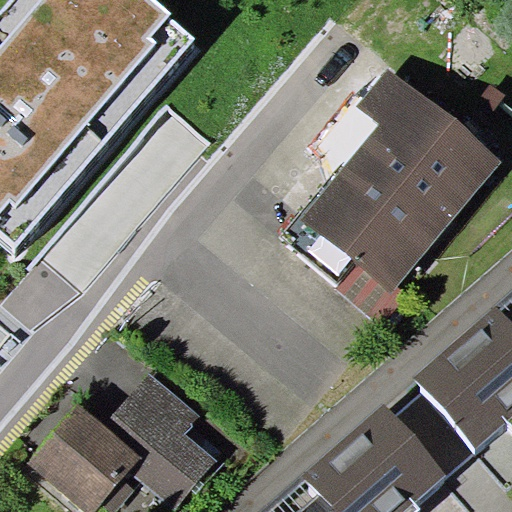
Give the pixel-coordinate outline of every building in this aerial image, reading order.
[(10,0),(0,12),(0,235),(15,248),(196,38),(170,15),(172,13),(157,0),(10,0)] [(377,123),(301,216),(359,262),(395,291),(400,285),(501,160),(388,68),(357,107),(377,123)] [(279,237),(338,287),(359,262),(301,216),(299,214),(279,237)] [(410,292),(400,285),(395,291),(359,262),(338,287),(384,325),(410,292)] [(511,288),(413,375),(426,389),(477,447),(507,420),(511,425),(511,288)] [(105,425),(77,402),(26,464),(82,511),(96,511),(103,504),(113,511),(116,511),(141,482),(176,510),(217,461),(185,434),(200,416),(149,374),(105,425)] [(426,389),(395,415),(446,473),(477,447),(426,389)] [(385,404),(263,511),(416,511),(420,509),(415,502),(446,473),(395,415),(385,404)]
